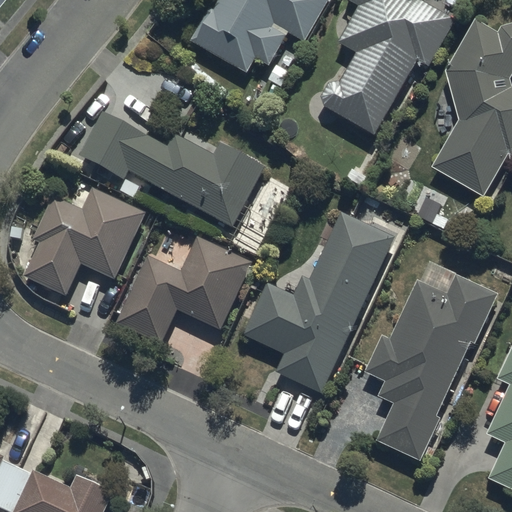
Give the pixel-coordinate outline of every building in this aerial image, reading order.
[(222,0),(216,11),(212,9),(194,41),(250,73),(258,59),(271,67),(291,32),(308,42),(332,0),(222,0)] [(351,0),(362,7),(342,42),(360,53),(343,82),(333,83),(325,97),(329,106),(379,135),(421,62),(430,67),(458,21),(423,0),(422,0),(351,0)] [(511,25),(505,27),(501,33),(478,20),(448,71),(463,119),(435,168),(487,197),(511,154),(511,25)] [(148,133),(107,112),(84,156),(128,179),(132,171),(236,225),(267,165),(223,142),(217,154),(179,134),(171,148),(147,135),(148,133)] [(69,296),(85,264),(119,280),(148,214),(95,189),(93,193),(78,186),(70,203),(57,197),(37,239),(44,243),(28,277),(69,296)] [(325,394),(397,237),(344,213),(313,280),(307,277),(298,297),(270,284),(247,336),(288,354),(280,373),(325,394)] [(184,272),(151,256),(121,323),(165,345),(181,310),(223,331),(256,263),(201,237),(184,272)] [(479,345),(501,294),(432,262),(423,282),(419,280),(393,339),(385,335),(368,373),(389,382),(382,397),(397,404),(380,440),(426,460),(444,420),(441,418),(475,343),(479,345)] [(511,490),(511,351),(500,378),(511,383),(488,434),(506,442),(489,480),(511,490)] [(0,511),(108,511),(117,493),(82,476),(76,489),(36,471),(34,475),(7,462),(10,458),(0,452),(0,511)]
